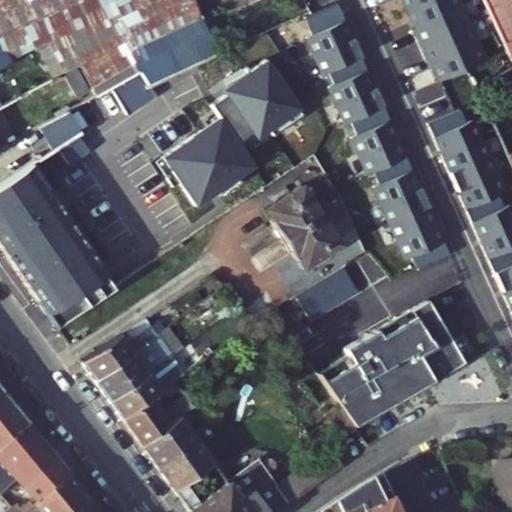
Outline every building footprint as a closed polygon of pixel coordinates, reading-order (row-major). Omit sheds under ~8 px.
[(133,0),(0,0),(0,68),(52,42),(115,10),(134,0),(133,0)] [(131,38),(83,64),(101,94),(143,71),(153,88),(220,53),(195,0),(134,0),(115,10),(123,23),(131,38)] [(409,0),(414,8),(431,0),(409,0)] [(465,0),(431,0),(414,8),(422,26),(418,28),(426,46),(474,23),(466,6),(468,5),(465,0)] [(511,0),(490,0),(511,46),(511,0)] [(342,4),(310,18),(318,36),(312,38),(324,64),(330,61),(335,72),(367,57),(342,4)] [(60,56),(123,23),(115,10),(52,42),(60,56)] [(60,56),(68,72),(83,64),(131,38),(123,23),(60,56)] [(474,23),(426,46),(434,63),(438,61),(447,80),(493,58),(484,39),(482,40),(474,23)] [(279,118),(299,104),(264,55),(248,66),(251,71),(210,101),(218,114),(223,120),(205,132),(201,126),(161,154),(173,171),(167,175),(173,184),(179,179),(196,203),(212,192),(209,187),(251,157),(242,144),(249,139),(245,133),(265,119),(269,125),(274,131),(283,124),(279,118)] [(347,113),(353,110),(358,121),(390,106),(367,57),(335,72),(341,85),(335,88),(347,113)] [(330,61),(324,64),(329,75),(335,72),(330,61)] [(371,163),(376,160),(382,171),(413,156),(390,106),(358,121),(365,135),(359,138),(371,163)] [(434,123),(457,172),(489,157),(484,147),(490,144),(478,119),(472,121),(466,108),(434,123)] [(83,128),(73,110),(43,126),(55,147),(63,142),(64,143),(75,136),(74,134),(83,128)] [(353,110),(347,113),(352,124),(358,121),(353,110)] [(500,165),(490,144),(484,147),(494,168),(500,165)] [(413,156),(382,171),(388,184),(382,187),(394,212),(400,209),(405,220),(436,205),(413,156)] [(489,157),(457,172),(479,220),(511,206),(505,193),(511,191),(500,165),(494,168),(489,157)] [(376,160),(371,163),(376,174),(382,171),(376,160)] [(23,169),(0,182),(0,239),(1,241),(45,302),(95,267),(89,260),(69,231),(76,226),(48,187),(40,193),(23,169)] [(322,208),(306,184),(275,203),(281,212),(276,215),(286,231),(322,208)] [(436,205),(405,220),(409,230),(403,233),(415,258),(421,255),(427,269),(459,254),(436,205)] [(511,207),(511,206),(479,220),(503,270),(511,266),(511,207)] [(311,259),(343,239),(322,208),(286,231),(300,253),(305,250),(311,259)] [(400,209),(394,212),(399,223),(405,220),(400,209)] [(399,223),(403,233),(409,230),(405,220),(399,223)] [(69,231),(89,260),(94,257),(96,255),(76,226),(69,231)] [(89,260),(95,267),(45,302),(61,324),(115,287),(94,257),(89,260)] [(511,266),(503,270),(511,290),(511,266)] [(364,363),(332,382),(346,401),(364,426),(365,427),(475,361),(438,299),(355,349),(359,356),(364,363)] [(145,327),(140,321),(125,331),(86,359),(99,377),(164,333),(155,321),(145,327)] [(149,357),(170,342),(164,333),(99,377),(104,384),(113,396),(155,366),(149,357)] [(327,375),(332,382),(364,363),(359,356),(327,375)] [(183,360),(161,375),(155,366),(113,396),(127,415),(159,391),(189,369),(183,360)] [(0,456),(39,422),(0,374),(0,456)] [(201,402),(186,383),(179,388),(194,407),(201,402)] [(194,407),(179,388),(164,399),(177,418),(188,411),(194,407)] [(177,418),(164,399),(159,391),(127,415),(146,441),(177,418)] [(364,426),(346,401),(333,410),(352,435),(364,426)] [(201,402),(194,407),(211,430),(218,425),(201,402)] [(201,436),(204,435),(188,411),(177,418),(146,441),(163,464),(201,436)] [(25,476),(59,447),(39,422),(0,456),(0,472),(12,462),(25,476)] [(234,479),(201,436),(163,464),(195,508),(234,479)] [(282,481),(265,458),(234,479),(195,508),(197,511),(277,511),(348,463),(335,443),(282,481)] [(27,511),(31,511),(81,474),(59,447),(25,476),(26,478),(10,491),(20,504),(27,511)] [(388,469),(330,505),(333,511),(415,511),(393,466),(388,469)] [(31,511),(85,511),(101,499),(81,474),(31,511)] [(111,511),(101,499),(85,511),(111,511)]
